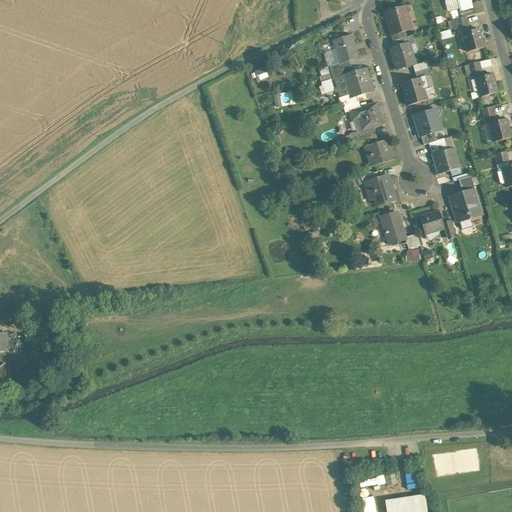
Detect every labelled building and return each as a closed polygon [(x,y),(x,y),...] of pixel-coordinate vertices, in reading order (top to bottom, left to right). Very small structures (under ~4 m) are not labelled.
[(447,0),(448,1),(445,2),(448,12),(459,9),(460,11),(473,8),(472,4),(470,0),(447,0)] [(481,1),(472,4),(473,8),(475,14),(484,12),(481,1)] [(404,7),(385,13),(392,34),(392,36),(404,32),(411,30),(404,7)] [(473,8),(460,11),(461,18),(465,17),(475,14),(473,8)] [(458,29),(468,27),(465,17),(461,18),(452,21),(454,30),(458,29)] [(441,38),(451,37),(450,29),(440,31),(441,38)] [(469,32),(462,34),(467,52),(484,48),(481,38),(479,30),(479,29),(469,32)] [(404,32),(392,36),(392,34),(390,35),(392,42),(406,38),(404,32)] [(351,36),(333,41),(340,63),(340,64),(349,61),(358,58),(351,36)] [(406,38),(392,42),(394,48),(408,43),(406,38)] [(394,48),(390,49),(396,70),(415,64),(409,43),(408,43),(394,48)] [(470,60),(481,57),(480,52),(469,55),(470,60)] [(349,61),(340,64),(340,63),(329,67),(331,73),(351,67),(349,61)] [(426,62),(413,66),(415,73),(427,69),(428,69),(426,62)] [(479,62),(469,65),(471,74),(481,72),(479,62)] [(264,67),(254,71),(258,80),(268,76),(264,67)] [(351,67),(331,73),(333,80),(335,79),(343,76),(353,73),(351,67)] [(353,73),(343,76),(335,79),(341,98),(348,96),(348,98),(350,98),(350,99),(357,97),(373,92),(366,69),(353,73)] [(415,73),(417,79),(426,76),(426,77),(430,76),(428,69),(427,69),(415,73)] [(483,77),(476,79),(480,98),(497,93),(495,83),(494,83),(492,75),(483,77)] [(417,79),(401,84),(408,106),(427,100),(424,90),(430,88),(426,77),(426,76),(417,79)] [(293,92),(280,94),(283,106),(295,104),(293,92)] [(357,97),(350,99),(350,98),(348,98),(348,96),(341,98),(338,99),(341,108),(343,107),(358,103),(357,97)] [(358,103),(343,107),(345,114),(350,112),(349,111),(360,108),(358,103)] [(360,108),(349,111),(350,112),(356,132),(356,133),(371,128),(383,125),(376,103),(360,108)] [(482,110),(485,119),(494,117),(492,107),(482,110)] [(434,111),(415,117),(421,136),(434,132),(440,130),(434,111)] [(494,117),(485,119),(486,125),(489,124),(496,122),(494,117)] [(496,122),(489,124),(494,143),(511,138),(508,128),(506,120),(496,122)] [(371,128),(356,133),(356,132),(349,134),(352,142),(374,136),(371,128)] [(434,132),(421,136),(424,145),(429,144),(437,141),(434,132)] [(374,136),(352,142),(354,149),(364,145),(365,147),(376,144),(374,136)] [(437,141),(429,144),(432,155),(447,150),(444,139),(437,141)] [(376,144),(365,147),(368,158),(373,156),(376,166),(394,160),(390,148),(387,150),(384,141),(376,144)] [(447,150),(432,155),(438,175),(450,171),(451,177),(461,174),(453,148),(447,150)] [(495,155),(498,165),(508,162),(505,152),(495,155)] [(509,167),(508,162),(498,165),(496,165),(501,185),(506,184),(502,169),(509,167)] [(511,166),(509,167),(502,169),(506,184),(507,188),(511,186),(511,166)] [(377,172),(360,177),(363,185),(365,184),(365,183),(379,179),(377,172)] [(379,179),(365,183),(365,184),(369,194),(373,192),(378,207),(395,201),(390,186),(391,186),(388,176),(379,179)] [(470,177),(459,181),(462,193),(472,190),(473,190),(474,190),(470,177)] [(462,193),(448,197),(452,209),(454,209),(458,224),(470,220),(469,216),(481,213),(478,203),(477,204),(473,190),(472,190),(462,193)] [(438,211),(419,217),(425,236),(444,230),(442,223),(438,211)] [(397,213),(380,218),(389,245),(405,240),(406,240),(405,238),(397,213)] [(450,221),(442,223),(444,230),(447,238),(450,240),(455,238),(450,221)] [(416,235),(405,238),(406,240),(405,240),(409,250),(420,247),(416,235)] [(426,511),(424,496),(385,502),(386,511),(426,511)]
